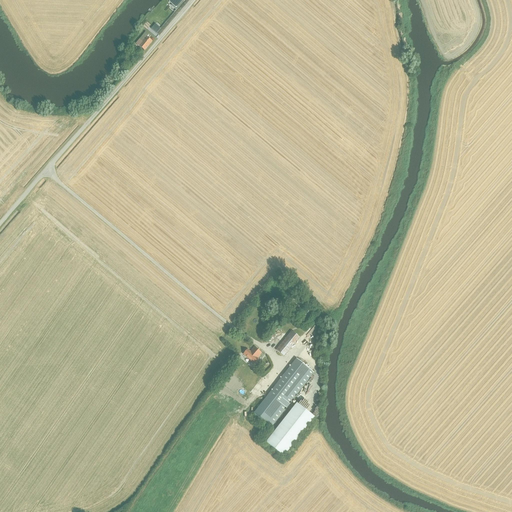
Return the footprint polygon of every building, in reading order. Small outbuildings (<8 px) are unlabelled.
[(155,24),(151,29),(156,33),(161,28),(155,24)] [(144,51),(152,42),(147,38),(149,35),(145,32),(135,44),(144,51)] [(296,323),(301,327),(312,314),(306,310),(296,323)] [(270,341),(278,329),(274,327),(266,339),(270,341)] [(284,357),(299,337),(291,331),(275,350),(284,357)] [(255,362),(256,361),(258,359),(257,358),(261,353),(254,348),(250,352),(247,350),(244,353),(251,359),(250,360),(253,362),(254,361),(255,362)] [(296,359),(253,414),(271,428),(314,373),(296,359)] [(283,457),(314,417),(296,403),(265,443),(283,457)]
